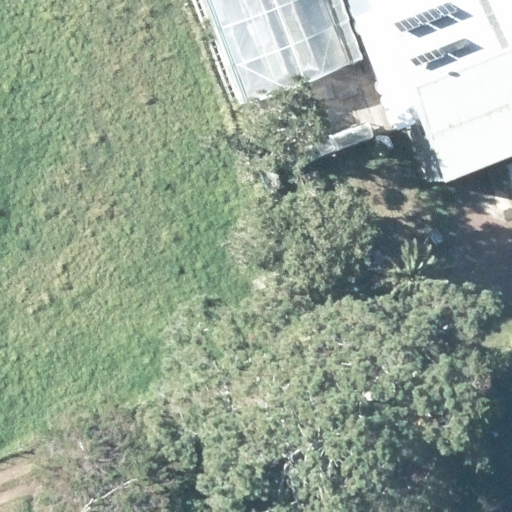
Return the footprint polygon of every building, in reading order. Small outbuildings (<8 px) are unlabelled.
[(291,69),(265,0),(206,0),(239,89),(291,69)] [(328,0),(272,0),(299,68),(346,50),(328,0)] [(511,0),(366,0),(355,4),(430,191),(511,158),(511,0)] [(312,142),(334,181),(349,173),(327,134),(312,142)] [(340,189),(355,215),(369,207),(354,181),(340,189)]
